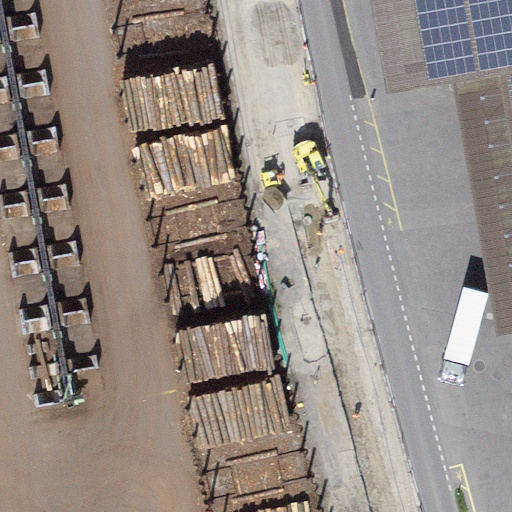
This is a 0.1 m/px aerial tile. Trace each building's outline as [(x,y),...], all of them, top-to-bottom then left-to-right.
[(511,0),(369,0),(388,102),(448,91),(511,79),(511,0)] [(134,125),(227,115),(220,52),(128,63),(134,125)] [(511,79),(448,91),(494,348),(511,344),(511,79)] [(254,297),(242,262),(163,288),(174,323),(254,297)] [(164,344),(189,422),(101,449),(120,511),(309,511),(249,317),(164,344)] [(80,350),(0,372),(0,446),(99,418),(80,350)]
